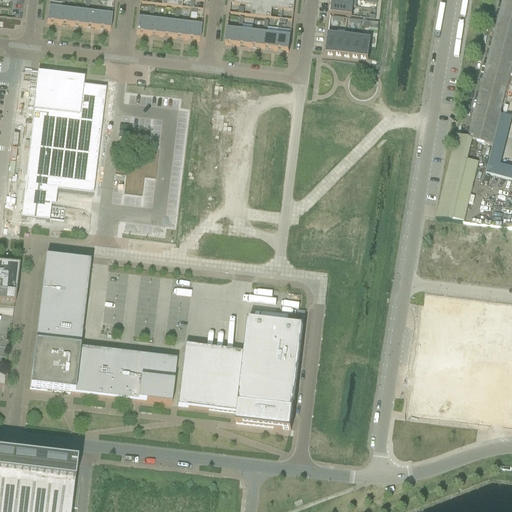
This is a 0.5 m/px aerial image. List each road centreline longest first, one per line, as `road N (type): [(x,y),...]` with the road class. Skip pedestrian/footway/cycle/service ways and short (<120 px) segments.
road 1 (unclassified): [(402,284),(446,0)]
road 2 (residential): [(11,438),(32,254),(44,246),(99,253)]
road 3 (unclassified): [(11,438),(256,466)]
road 4 (unknown): [(281,238),(222,232),(207,220),(222,97),(257,92)]
road 5 (residential): [(276,275),(319,281),(298,470)]
road 6 (unclassified): [(375,480),(402,284)]
road 7 (residential): [(299,80),(276,275)]
road 8 (residential): [(99,253),(276,275)]
road 9 (residential): [(120,59),(104,207)]
road 10 (unclassified): [(511,447),(375,480)]
